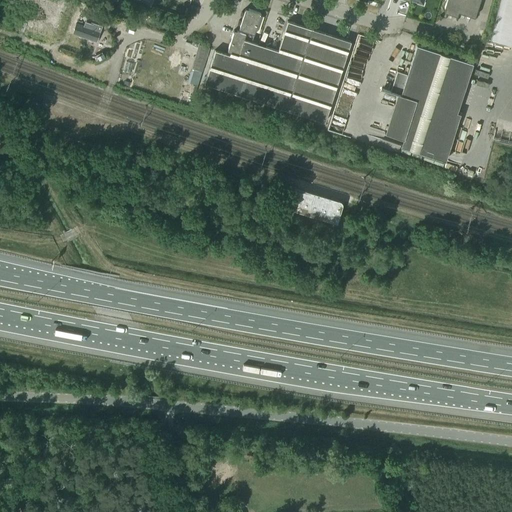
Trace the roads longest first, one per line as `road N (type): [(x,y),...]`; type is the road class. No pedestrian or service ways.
road 1 (motorway): [(511,364),(0,274)]
road 2 (motorway): [(0,313),(511,403)]
road 3 (unclassified): [(511,444),(160,405),(0,398)]
road 4 (unclassified): [(375,88),(390,38),(385,27),(303,0)]
